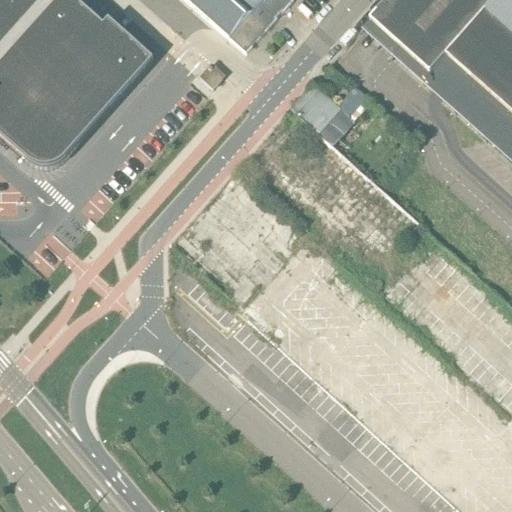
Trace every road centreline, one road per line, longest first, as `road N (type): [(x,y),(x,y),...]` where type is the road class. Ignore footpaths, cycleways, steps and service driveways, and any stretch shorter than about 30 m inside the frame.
road 1 (residential): [(139,319),(353,511)]
road 2 (residential): [(139,319),(151,301),(158,227),(270,100)]
road 3 (residential): [(81,451),(80,388),(139,319)]
road 4 (residential): [(270,100),(156,0)]
road 5 (residential): [(270,100),(359,0)]
